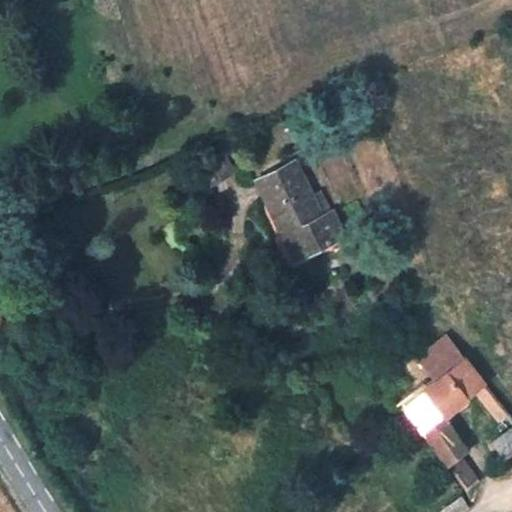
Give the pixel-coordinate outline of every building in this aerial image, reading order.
[(234,168),(222,150),(201,164),(213,182),(234,168)] [(312,196),(295,161),(257,179),(268,202),(270,201),(287,236),(294,232),(305,255),(344,235),(332,211),(331,212),(320,192),(312,196)] [(305,255),(294,232),(287,236),(270,201),(268,202),(295,260),(305,255)] [(374,232),(368,219),(358,223),(365,237),(374,232)] [(406,307),(390,292),(382,299),(395,315),(406,307)] [(416,358),(433,382),(464,358),(447,335),(416,358)] [(483,383),(464,358),(433,382),(421,391),(403,404),(421,431),(441,416),(467,396),(475,389),(483,383)] [(481,397),(489,390),(483,383),(475,389),(481,397)] [(494,415),(503,408),(489,390),(481,397),(494,415)] [(507,414),(503,408),(494,415),(499,421),(507,414)] [(421,431),(446,466),(461,455),(466,451),(441,416),(421,431)] [(511,427),(491,442),(503,460),(511,454),(511,427)] [(446,466),(465,491),(479,480),(461,455),(446,466)] [(463,511),(468,509),(459,498),(439,511),(463,511)]
